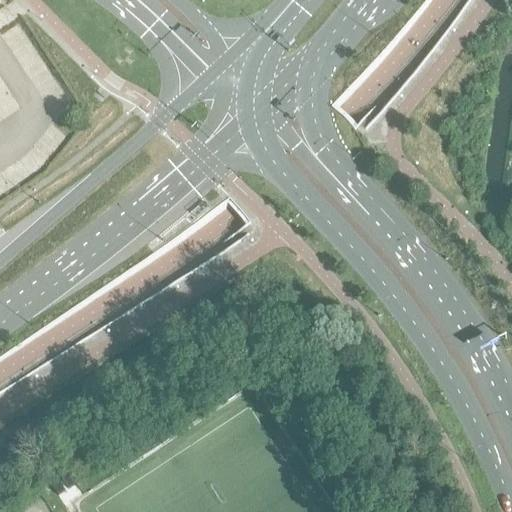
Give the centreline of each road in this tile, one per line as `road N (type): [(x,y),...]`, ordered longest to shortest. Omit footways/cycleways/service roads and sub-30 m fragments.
road 1 (secondary): [(244,129),(412,321),(454,386),(507,511)]
road 2 (secondary): [(511,439),(442,309),(384,223),(270,104)]
road 3 (secondary): [(0,319),(244,129)]
road 4 (secondary): [(171,114),(0,262)]
road 5 (secondary): [(270,104),(373,0)]
